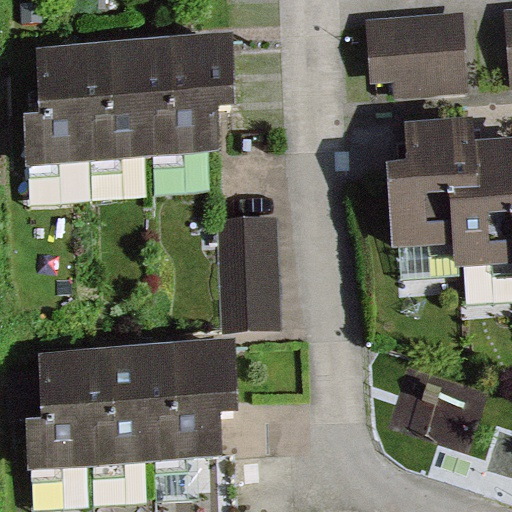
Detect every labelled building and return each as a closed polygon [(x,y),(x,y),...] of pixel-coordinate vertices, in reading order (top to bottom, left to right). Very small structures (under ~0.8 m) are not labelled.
[(456,22),(372,27),(374,82),(399,81),(400,96),(459,93),(456,22)] [(157,153),(222,150),(220,107),(238,106),(235,34),(168,36),(170,95),(155,96),(157,153)] [(91,101),(94,155),(157,153),(155,96),(170,95),(168,36),(105,39),(107,100),(91,101)] [(29,109),(31,157),(94,155),(91,101),(107,100),(105,39),(42,41),(45,108),(29,109)] [(410,177),(387,179),(393,253),(452,248),(449,203),(480,200),(476,151),(474,130),(406,136),(410,177)] [(452,248),(455,274),(511,269),(511,148),(476,151),(480,200),(449,203),(452,248)] [(278,330),(272,221),(223,224),(229,332),(278,330)] [(162,462),(226,459),(225,416),(243,415),(240,343),(173,345),(175,405),(160,405),(162,462)] [(96,410),(98,464),(162,462),(160,405),(175,405),(173,345),(109,348),(112,409),(96,410)] [(34,418),(36,467),(98,464),(96,410),(112,409),(109,348),(47,350),(49,417),(34,418)] [(472,454),(496,394),(425,367),(402,426),(472,454)]
